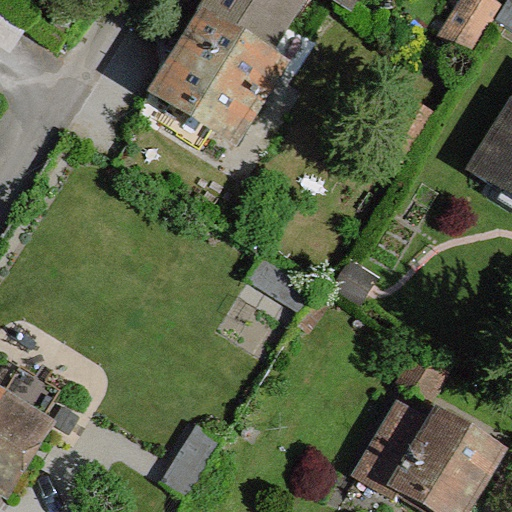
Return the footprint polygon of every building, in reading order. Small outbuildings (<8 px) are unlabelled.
[(219,0),(159,91),(232,138),(279,67),(263,57),(300,0),(351,0),(353,1),(353,0),(219,0)] [(511,6),(500,24),(511,30),(511,6)] [(511,125),(483,171),(511,188),(511,125)] [(399,384),(341,482),(391,511),(472,511),(510,450),(399,384)] [(0,403),(0,499),(11,505),(53,435),(0,403)]
